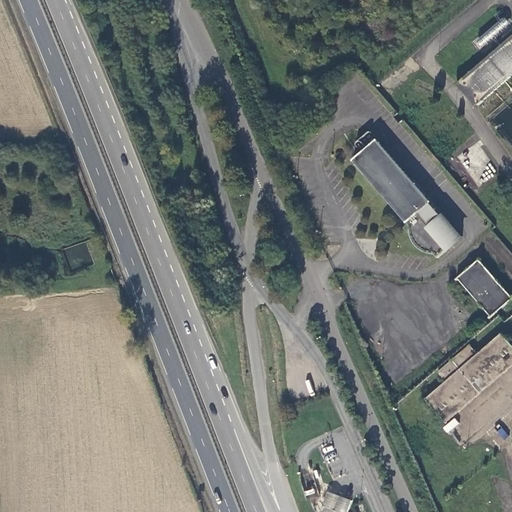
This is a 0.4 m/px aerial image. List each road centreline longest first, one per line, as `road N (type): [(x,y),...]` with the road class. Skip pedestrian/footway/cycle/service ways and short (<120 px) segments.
road 1 (trunk): [(26,0),(228,511)]
road 2 (trunk): [(207,376),(53,0)]
road 3 (unclassified): [(412,511),(262,172)]
road 4 (unclassified): [(246,260),(316,358),(388,511)]
road 5 (unclassified): [(162,0),(246,260)]
road 6 (unclassified): [(287,511),(267,434),(246,260)]
road 7 (unclassified): [(262,172),(185,0)]
road 8 (trunk): [(275,511),(228,403),(207,376)]
road 9 (trunk): [(259,511),(207,376)]
